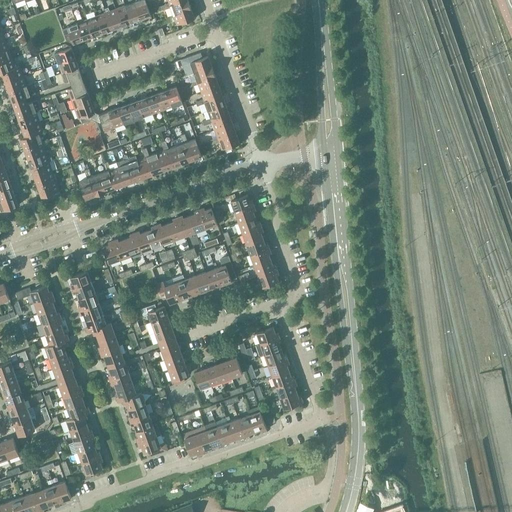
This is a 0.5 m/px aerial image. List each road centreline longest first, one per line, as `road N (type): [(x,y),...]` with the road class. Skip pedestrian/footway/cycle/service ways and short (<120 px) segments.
road 1 (residential): [(71,511),(318,418),(289,318),(297,285),(277,236),(264,162)]
road 2 (tertiary): [(344,511),(356,413),(331,153)]
road 3 (residential): [(0,257),(264,162)]
road 4 (residential): [(264,162),(207,0)]
road 5 (tertiary): [(331,153),(317,0)]
